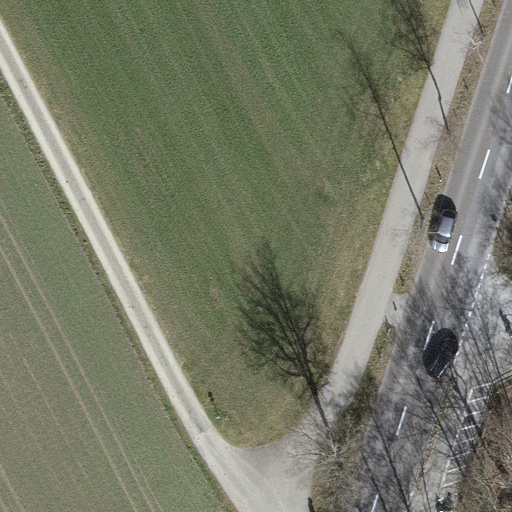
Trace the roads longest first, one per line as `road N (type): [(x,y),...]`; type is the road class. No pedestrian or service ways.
road 1 (track): [(264,511),(194,417),(0,45)]
road 2 (secondary): [(511,78),(373,511)]
road 3 (track): [(485,328),(429,511)]
